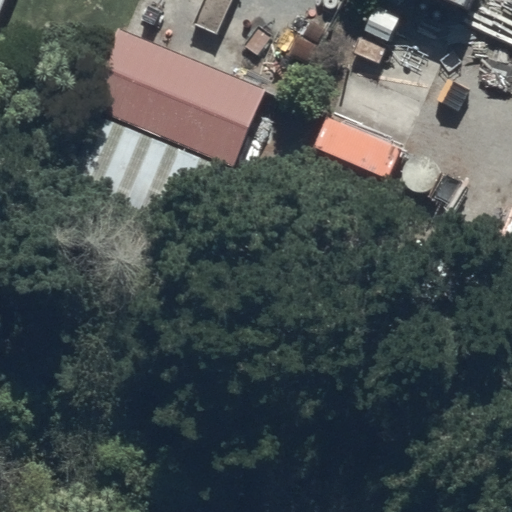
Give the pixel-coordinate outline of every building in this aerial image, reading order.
[(405,169),(471,0),(392,0),(382,23),(374,19),(338,68),(329,138),(405,169)] [(258,97),(123,38),(94,104),(230,163),(258,97)] [(280,198),(97,119),(76,165),(260,244),(280,198)] [(511,251),(488,306),(511,316),(511,251)] [(497,265),(472,255),(439,331),(459,339),(466,322),(472,324),(497,265)] [(454,282),(411,261),(393,298),(436,319),(454,282)]
